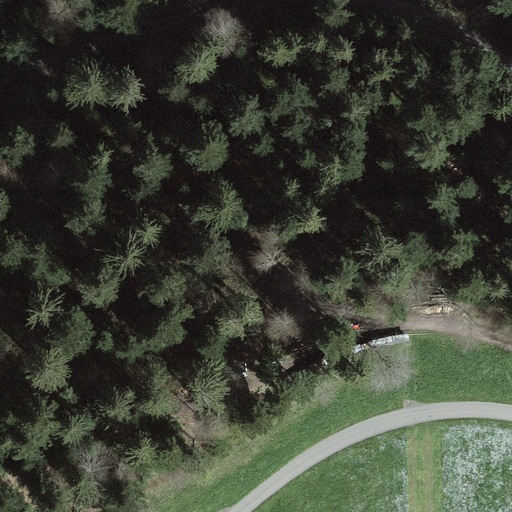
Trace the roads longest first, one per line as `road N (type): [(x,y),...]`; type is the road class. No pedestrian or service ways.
road 1 (track): [(511,344),(413,331),(317,335),(240,384),(100,433),(0,456)]
road 2 (track): [(511,413),(422,413),(343,434),(232,511)]
road 3 (track): [(0,81),(243,0)]
road 4 (track): [(375,0),(471,35),(511,63)]
